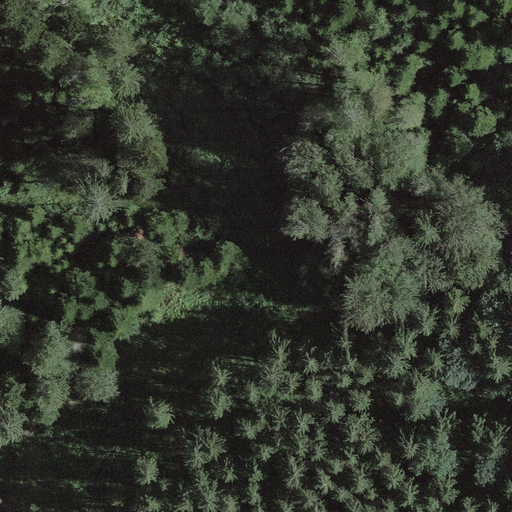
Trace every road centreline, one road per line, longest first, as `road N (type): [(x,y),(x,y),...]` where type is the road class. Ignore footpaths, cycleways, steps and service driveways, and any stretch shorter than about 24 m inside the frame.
road 1 (track): [(511,210),(453,270),(194,339),(0,423)]
road 2 (track): [(291,511),(400,406),(511,229)]
